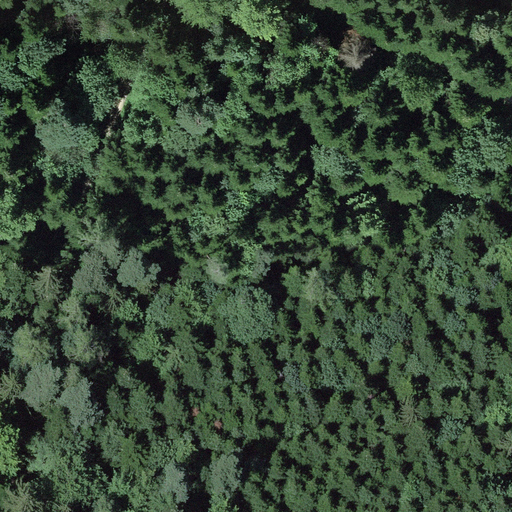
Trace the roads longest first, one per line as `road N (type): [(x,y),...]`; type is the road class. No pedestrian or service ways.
road 1 (track): [(0,378),(161,0)]
road 2 (track): [(305,0),(511,98)]
